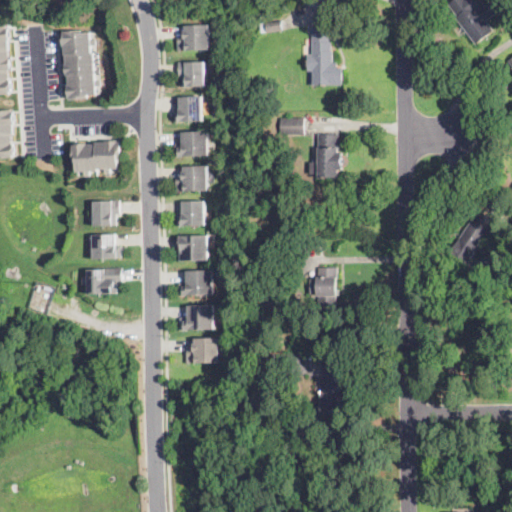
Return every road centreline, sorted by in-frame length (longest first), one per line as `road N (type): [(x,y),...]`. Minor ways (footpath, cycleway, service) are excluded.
road 1 (tertiary): [(411,511),(406,0)]
road 2 (residential): [(139,0),(153,49),(158,366)]
road 3 (residential): [(43,156),(34,27)]
